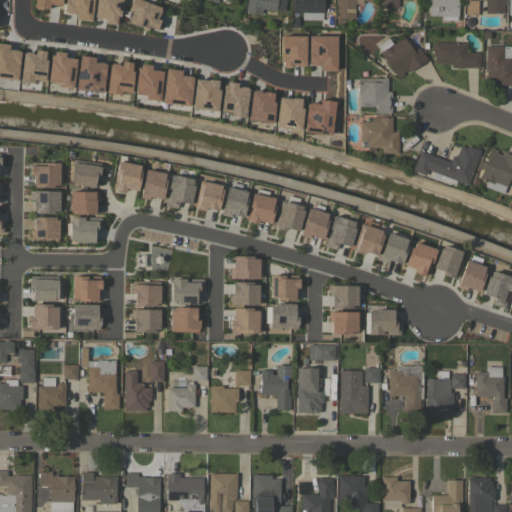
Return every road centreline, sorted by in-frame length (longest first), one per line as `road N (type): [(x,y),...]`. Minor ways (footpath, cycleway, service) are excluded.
road 1 (residential): [(0,441),(511,448)]
road 2 (residential): [(0,262),(109,260),(130,221),(141,219),(296,256),(432,308)]
road 3 (residential): [(20,0),(34,29),(226,51)]
road 4 (residential): [(12,327),(14,170)]
